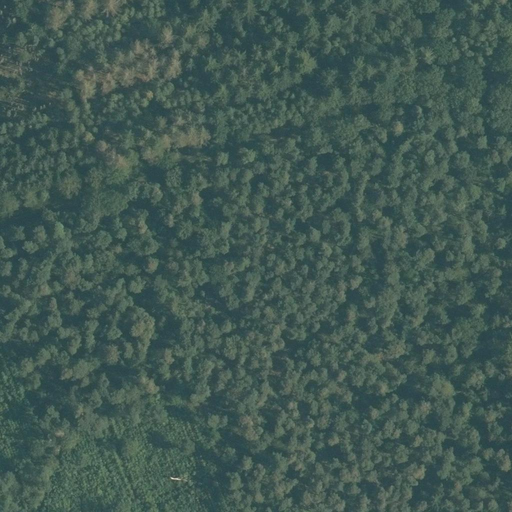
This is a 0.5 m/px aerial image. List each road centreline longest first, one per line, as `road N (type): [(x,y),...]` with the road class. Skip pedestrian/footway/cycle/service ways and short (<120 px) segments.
road 1 (track): [(511,338),(214,469),(230,511)]
road 2 (track): [(338,129),(0,218)]
road 3 (track): [(511,82),(338,129)]
road 4 (track): [(287,0),(338,129)]
